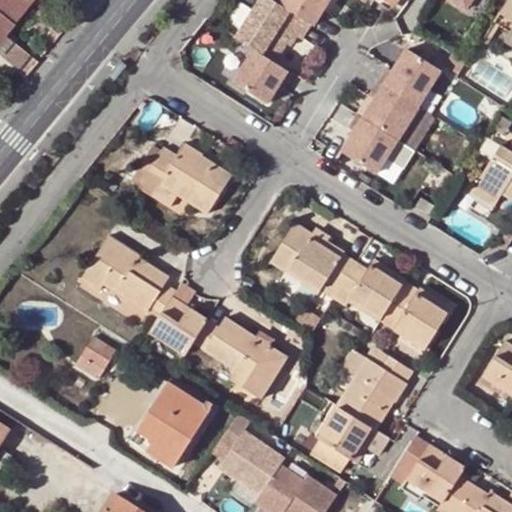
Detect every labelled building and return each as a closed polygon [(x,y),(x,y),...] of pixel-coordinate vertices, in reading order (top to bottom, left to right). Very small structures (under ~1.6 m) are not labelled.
[(0,0),(0,43),(4,39),(13,28),(5,22),(22,2),(32,3),(34,3),(37,1),(38,0),(0,0)] [(270,0),(257,0),(234,37),(252,49),(272,62),(283,44),(289,34),(293,37),(297,40),(308,23),(280,6),(273,1),(270,0)] [(308,23),(313,27),(329,0),(283,0),(280,6),(308,23)] [(450,0),(464,8),(468,0),(450,0)] [(511,0),(505,0),(492,21),(497,25),(509,32),(505,39),(511,43),(511,0)] [(22,2),(5,22),(13,28),(32,3),(22,2)] [(289,34),(283,44),(287,47),(293,37),(289,34)] [(0,43),(0,60),(0,61),(12,46),(4,39),(0,43)] [(25,82),(38,66),(12,46),(0,61),(17,75),(25,82)] [(272,62),(252,49),(231,81),(265,103),(277,84),(281,86),(290,73),(272,62)] [(416,106),(438,70),(405,49),(390,72),(385,68),(376,81),(416,106)] [(0,85),(4,89),(17,75),(0,61),(0,60),(0,85)] [(361,118),(395,140),(416,106),(376,81),(368,95),(373,98),(361,118)] [(374,173),(395,140),(361,118),(355,115),(347,128),(352,132),(340,151),(374,173)] [(511,134),(504,148),(495,142),(472,181),(497,196),(499,192),(511,200),(511,134)] [(206,214),(230,174),(213,163),(210,168),(198,160),(200,155),(183,144),(175,156),(163,148),(160,151),(150,145),(127,182),(149,196),(153,190),(158,183),(175,194),(206,214)] [(198,160),(210,168),(213,163),(200,155),(198,160)] [(468,187),(493,203),(497,196),(472,181),(468,187)] [(175,194),(158,183),(153,190),(171,201),(175,194)] [(422,216),(429,205),(418,198),(410,209),(422,216)] [(317,293),(319,290),(325,281),(339,289),(356,263),(294,224),(269,263),(317,293)] [(505,230),(497,244),(503,248),(511,235),(505,230)] [(104,242),(136,263),(138,260),(140,257),(107,236),(104,242)] [(168,278),(138,260),(136,263),(104,242),(80,279),(98,290),(102,284),(147,312),(150,307),(161,314),(172,297),(175,292),(164,285),(168,278)] [(400,286),(383,275),(386,271),(372,262),(367,270),(356,263),(339,289),(332,299),(343,307),(348,300),(380,319),(385,310),(400,286)] [(400,286),(403,282),(386,271),(383,275),(400,286)] [(325,281),(319,290),(332,299),(339,289),(325,281)] [(425,347),(445,315),(428,304),(430,299),(403,282),(400,286),(385,310),(400,319),(394,328),(425,347)] [(172,297),(186,307),(195,293),(180,284),(175,292),(172,297)] [(186,307),(172,297),(161,314),(149,332),(185,354),(192,343),(206,319),(186,307)] [(448,311),(430,299),(428,304),(445,315),(448,311)] [(380,319),(394,328),(400,319),(385,310),(380,319)] [(192,343),(235,370),(243,375),(238,384),(260,398),(286,357),(268,345),(264,350),(251,342),(255,336),(224,317),(218,327),(206,319),(192,343)] [(251,342),(264,350),(268,345),(273,338),(259,330),(255,336),(251,342)] [(93,336),(80,356),(102,369),(114,350),(93,336)] [(511,346),(505,342),(482,377),(511,395),(511,346)] [(412,373),(372,348),(365,360),(354,377),(336,406),(341,409),(342,410),(371,428),(375,430),(412,373)] [(340,369),(354,377),(365,360),(351,351),(340,369)] [(97,378),(102,369),(80,356),(75,365),(97,378)] [(238,384),(243,375),(235,370),(229,379),(238,384)] [(131,428),(124,438),(144,450),(170,467),(209,406),(168,380),(135,430),(131,428)] [(360,446),(371,428),(342,410),(314,453),(344,472),(351,460),(355,463),(364,449),(360,446)] [(0,441),(9,428),(0,422),(0,441)] [(364,449),(376,456),(387,438),(375,430),(371,428),(360,446),(364,449)] [(218,467),(259,495),(280,464),(284,457),(243,430),(218,467)] [(394,481),(403,486),(406,480),(442,502),(458,477),(463,471),(465,467),(415,436),(388,477),(394,481)] [(323,511),(335,495),(306,475),(303,479),(280,464),(259,495),(255,501),(270,511),(323,511)] [(458,477),(489,496),(491,492),(493,490),(463,471),(458,477)] [(394,481),(388,477),(374,500),(379,503),(394,481)] [(442,502),(457,511),(511,511),(511,504),(491,492),(489,496),(458,477),(442,502)] [(338,490),(344,481),(339,478),(333,487),(338,490)] [(406,480),(403,486),(401,489),(436,510),(442,502),(406,480)] [(140,511),(114,495),(113,493),(101,511),(140,511)] [(435,511),(457,511),(442,502),(436,510),(435,511)]
